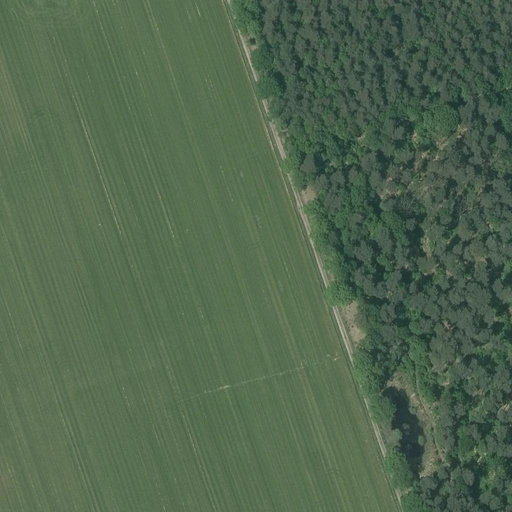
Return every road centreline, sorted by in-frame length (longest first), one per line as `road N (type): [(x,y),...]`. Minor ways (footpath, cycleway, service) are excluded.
road 1 (track): [(228,0),(403,511)]
road 2 (track): [(511,91),(284,164)]
